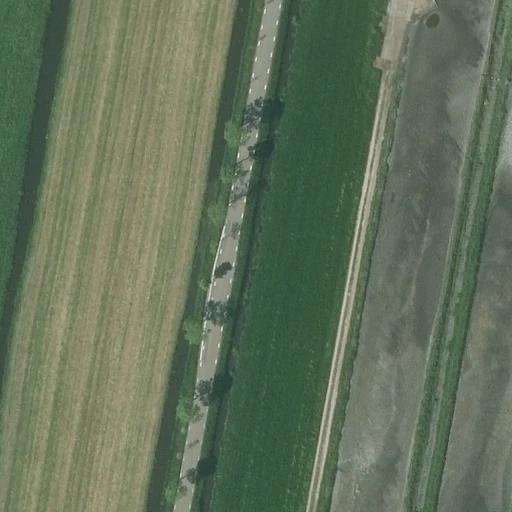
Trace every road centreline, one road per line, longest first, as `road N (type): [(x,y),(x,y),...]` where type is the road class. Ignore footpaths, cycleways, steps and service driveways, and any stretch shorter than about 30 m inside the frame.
road 1 (track): [(312,511),(410,0)]
road 2 (unclassified): [(271,0),(178,511)]
